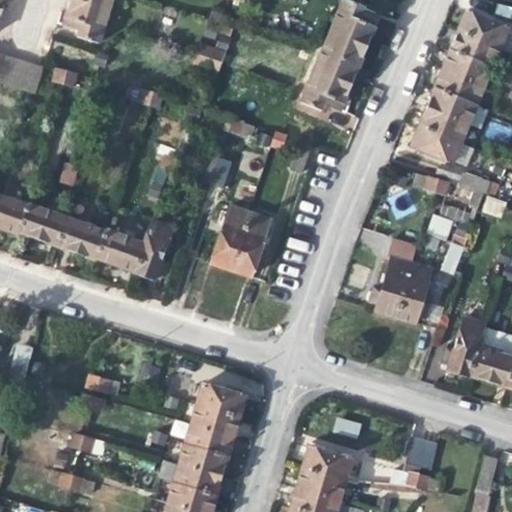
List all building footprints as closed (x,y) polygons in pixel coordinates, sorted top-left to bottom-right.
[(96,44),(108,0),(69,0),(64,18),(62,26),(78,31),(75,38),(96,44)] [(344,0),(340,0),(319,52),(354,66),(360,52),(373,20),(362,15),(356,13),(359,6),(344,0)] [(460,22),(456,31),(496,48),(502,33),(503,29),(463,13),(460,22)] [(488,66),(496,48),(456,31),(452,40),(448,50),(488,66)] [(511,42),(511,35),(502,33),(496,48),(508,53),(511,42)] [(191,64),(202,68),(209,49),(197,45),(191,64)] [(219,53),(209,49),(202,68),(213,71),(219,53)] [(444,60),(440,70),(480,87),(488,68),(488,66),(448,50),(444,60)] [(348,82),(354,66),(319,52),(298,102),(317,110),(319,104),(328,108),(336,111),(348,82)] [(0,72),(0,83),(35,93),(43,66),(5,55),(0,72)] [(436,80),(432,90),(472,106),(480,87),(440,70),(436,80)] [(49,82),(59,85),(62,73),(52,71),(49,82)] [(72,75),(62,73),(59,85),(69,87),(72,75)] [(428,99),(424,109),(464,125),(472,106),(432,90),(428,99)] [(137,104),(147,107),(151,95),(141,92),(137,104)] [(160,98),(151,95),(147,107),(156,110),(160,98)] [(277,109),(271,127),(301,138),(308,121),(277,109)] [(456,145),(464,125),(424,109),(420,118),(416,128),(456,145)] [(239,123),(229,120),(226,130),(236,134),(239,123)] [(449,163),(456,145),(416,128),(413,137),(408,147),(449,163)] [(283,136),(273,134),(269,144),(279,146),(283,136)] [(308,148),(294,143),(285,169),(299,173),(308,148)] [(193,179),(207,183),(217,156),(203,151),(193,179)] [(229,161),(217,156),(207,183),(220,188),(229,161)] [(457,188),(464,190),(482,196),(484,197),(488,184),(461,176),(457,188)] [(422,189),(431,192),(435,181),(425,178),(422,189)] [(444,184),(435,181),(431,192),(441,195),(444,184)] [(500,218),(505,202),(485,195),(480,211),(500,218)] [(6,202),(0,200),(0,230),(0,231),(15,237),(17,233),(26,209),(6,201),(6,202)] [(26,207),(26,209),(17,233),(33,239),(55,247),(63,223),(44,216),(45,214),(26,207)] [(213,265),(227,270),(246,214),(227,208),(208,264),(213,265)] [(266,221),(246,214),(227,270),(247,277),(257,247),(266,221)] [(432,214),(426,233),(446,239),(452,221),(432,214)] [(148,221),(138,248),(129,272),(129,275),(150,282),(153,273),(160,275),(166,262),(158,259),(169,229),(148,221)] [(82,230),(63,223),(55,247),(72,253),(93,261),(94,259),(102,235),(83,228),(82,230)] [(108,264),(129,272),(138,248),(120,242),(120,240),(103,233),(102,235),(94,259),(108,264)] [(371,311),(390,318),(407,266),(406,266),(412,249),(388,241),(383,257),(388,259),(383,275),(378,291),(372,289),(367,302),(373,304),(371,311)] [(453,278),(462,252),(448,247),(439,273),(453,278)] [(428,273),(407,266),(390,318),(404,322),(412,324),(413,318),(420,320),(425,306),(418,304),(428,273)] [(464,379),(465,376),(473,349),(481,327),(460,321),(450,350),(444,349),(439,363),(445,365),(444,368),(443,372),(464,379)] [(494,356),(473,349),(465,376),(484,381),(505,388),(511,365),(511,362),(494,357),(494,356)] [(83,387),(94,390),(97,379),(86,376),(83,387)] [(106,382),(97,379),(94,390),(102,392),(106,382)] [(17,384),(7,381),(0,408),(11,411),(17,384)] [(199,384),(193,403),(236,416),(240,406),(242,397),(199,384)] [(159,408),(176,413),(180,400),(183,390),(165,386),(159,408)] [(78,405),(88,408),(91,397),(81,394),(78,405)] [(100,399),(91,397),(88,408),(98,411),(100,399)] [(233,428),(236,416),(193,403),(187,423),(230,436),(233,428)] [(357,438),(361,423),(336,416),(332,431),(357,438)] [(227,447),(230,436),(187,423),(182,443),(181,444),(224,457),(227,447)] [(41,437),(67,445),(71,433),(44,426),(41,437)] [(67,445),(78,448),(81,436),(71,433),(67,445)] [(90,439),(81,436),(78,448),(87,450),(90,439)] [(401,467),(415,470),(420,443),(406,440),(401,467)] [(434,446),(420,443),(415,470),(429,473),(434,446)] [(181,444),(175,464),(218,477),(221,467),(224,458),(224,457),(181,444)] [(303,458),(301,468),(340,481),(346,460),(306,449),(303,458)] [(480,454),(473,482),(486,484),(493,458),(480,454)] [(170,482),(169,484),(213,496),(215,487),(218,477),(175,464),(170,482)] [(296,482),(294,489),(335,501),(340,481),(301,468),(296,482)] [(402,486),(404,474),(384,470),(381,481),(402,486)] [(56,485),(66,488),(69,476),(59,473),(56,485)] [(414,476),(404,474),(402,486),(412,488),(414,476)] [(79,479),(69,476),(66,488),(75,490),(79,479)] [(423,478),(414,476),(412,488),(421,489),(423,478)] [(207,511),(209,507),(213,496),(169,484),(164,503),(196,511),(207,511)] [(299,511),(331,511),(335,501),(294,489),(290,503),(288,509),(299,511)] [(196,511),(164,503),(160,511),(196,511)]
